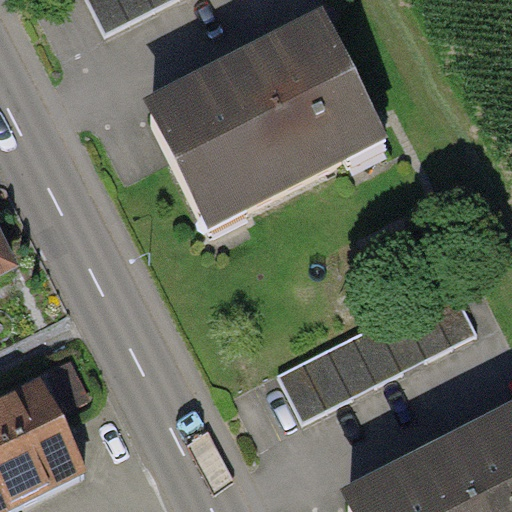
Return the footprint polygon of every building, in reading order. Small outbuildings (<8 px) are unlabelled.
[(195,0),(79,0),(104,47),(195,0)] [(372,148),(319,37),(161,113),(215,224),(372,148)] [(0,285),(10,281),(0,260),(0,285)] [(477,348),(453,301),(276,390),(300,438),(477,348)] [(0,511),(21,511),(88,482),(48,396),(0,418),(0,511)] [(511,511),(511,438),(368,511),(511,511)]
